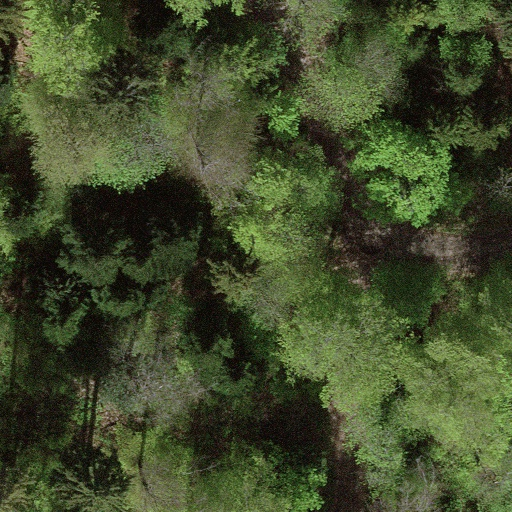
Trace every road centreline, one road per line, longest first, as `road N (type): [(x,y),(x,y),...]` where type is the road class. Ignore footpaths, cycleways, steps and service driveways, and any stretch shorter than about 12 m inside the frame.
road 1 (track): [(263,0),(361,187),(400,227),(450,248),(511,245)]
road 2 (track): [(361,187),(341,287),(351,511)]
